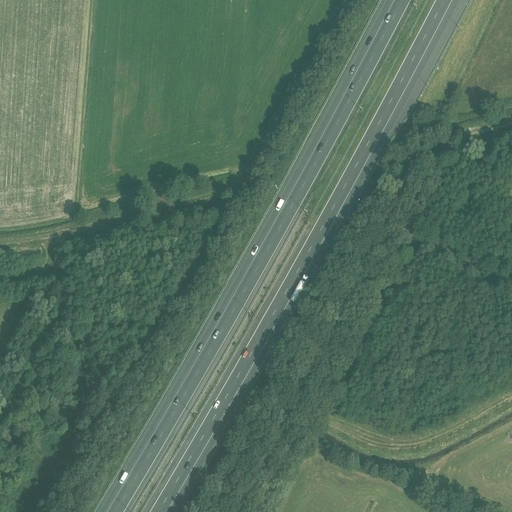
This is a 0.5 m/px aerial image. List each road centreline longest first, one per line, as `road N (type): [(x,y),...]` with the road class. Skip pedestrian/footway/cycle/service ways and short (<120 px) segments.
road 1 (motorway): [(397,0),(110,511)]
road 2 (motorway): [(161,511),(447,0)]
road 3 (unclassified): [(255,511),(402,226),(511,285)]
